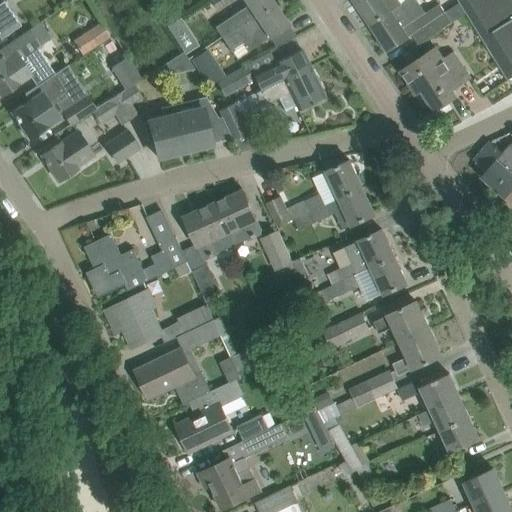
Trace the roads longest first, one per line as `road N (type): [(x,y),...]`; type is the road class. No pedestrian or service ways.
road 1 (residential): [(29,230),(110,196),(402,126)]
road 2 (residential): [(172,511),(29,230)]
road 3 (residential): [(511,418),(406,188),(430,165)]
road 4 (residential): [(402,126),(319,0)]
road 5 (residential): [(511,282),(430,165)]
